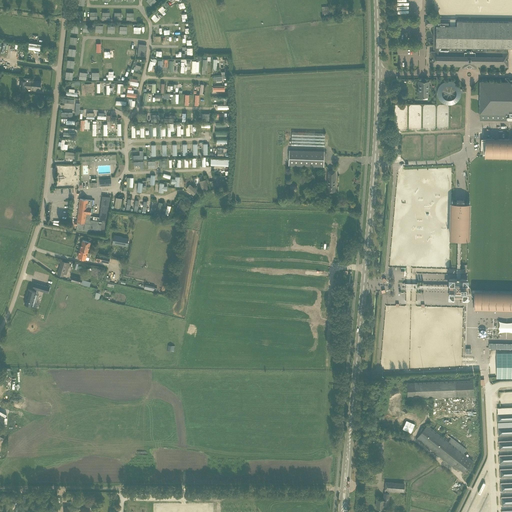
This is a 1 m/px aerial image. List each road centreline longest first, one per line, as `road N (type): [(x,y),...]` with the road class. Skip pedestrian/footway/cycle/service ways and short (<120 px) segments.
road 1 (secondary): [(346,467),(376,127),(376,0)]
road 2 (unclassified): [(0,329),(45,199),(66,0)]
road 3 (unclassified): [(0,487),(124,487)]
